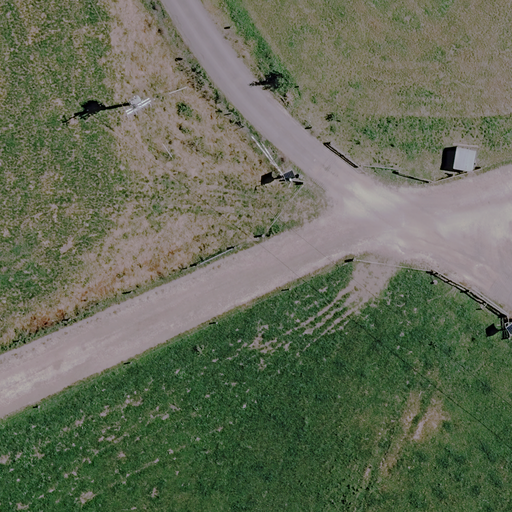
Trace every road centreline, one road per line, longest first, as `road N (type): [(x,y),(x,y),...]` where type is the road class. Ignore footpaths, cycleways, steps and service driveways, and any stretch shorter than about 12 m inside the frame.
road 1 (track): [(0,399),(415,205),(511,176)]
road 2 (track): [(415,205),(241,91),(190,0)]
